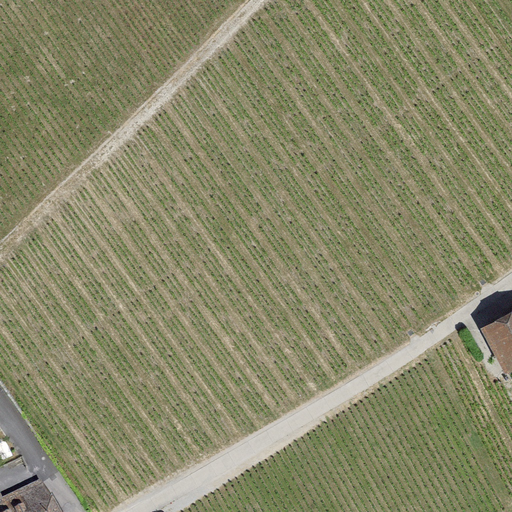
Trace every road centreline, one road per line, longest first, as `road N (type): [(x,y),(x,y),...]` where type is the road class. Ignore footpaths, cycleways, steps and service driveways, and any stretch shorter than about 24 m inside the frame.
road 1 (unknown): [(0,250),(255,0)]
road 2 (unclassified): [(0,404),(76,511)]
